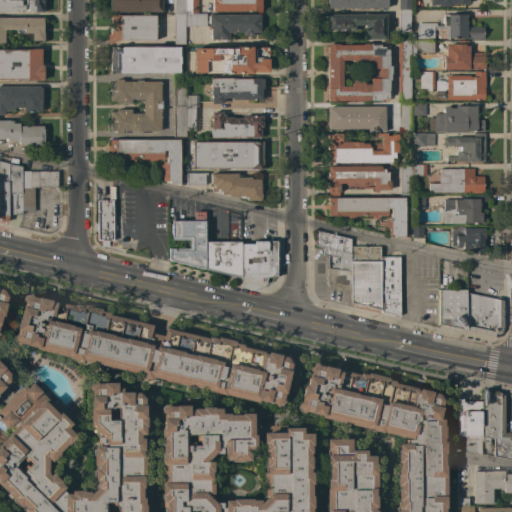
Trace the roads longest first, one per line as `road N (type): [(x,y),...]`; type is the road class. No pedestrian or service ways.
road 1 (residential): [(295,0),(296,322)]
road 2 (residential): [(77,0),(78,270)]
road 3 (secondary): [(242,310),(78,270)]
